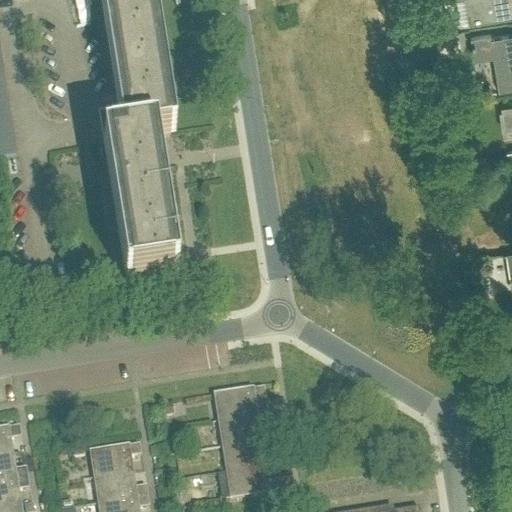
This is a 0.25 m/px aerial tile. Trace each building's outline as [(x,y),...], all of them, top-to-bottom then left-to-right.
[(132,288),(173,281),(150,142),(170,139),(147,0),(104,0),(128,144),(109,148),(132,288)] [(511,17),(508,0),(444,0),(445,1),(451,0),(463,0),(467,23),(511,17)] [(511,34),(490,38),(490,34),(470,37),(473,56),(492,53),(497,91),(511,88),(511,34)] [(0,161),(5,160),(16,159),(0,55),(0,161)] [(511,104),(500,106),(503,125),(511,124),(511,104)] [(218,426),(256,419),(254,404),(265,402),(263,392),(252,393),(213,399),(218,426)] [(222,451),(271,443),(270,433),(259,435),(256,419),(218,426),(222,451)] [(0,459),(12,458),(10,442),(21,440),(19,430),(8,432),(0,432),(0,459)] [(226,476),(264,470),(262,455),(273,453),(271,443),(222,451),(226,476)] [(93,482),(132,476),(129,460),(141,459),(139,448),(128,450),(89,456),(93,482)] [(0,486),(28,482),(26,471),(15,473),(12,458),(0,459),(0,486)] [(264,470),(226,476),(230,502),(230,503),(269,497),(269,496),(279,495),(278,484),(267,486),(264,470)] [(97,508),(147,500),(146,489),(134,491),(132,476),(93,482),(97,508)] [(0,511),(21,509),(18,494),(29,492),(28,482),(0,486),(0,511)] [(97,511),(137,511),(138,511),(149,510),(147,500),(97,508),(97,511)]
